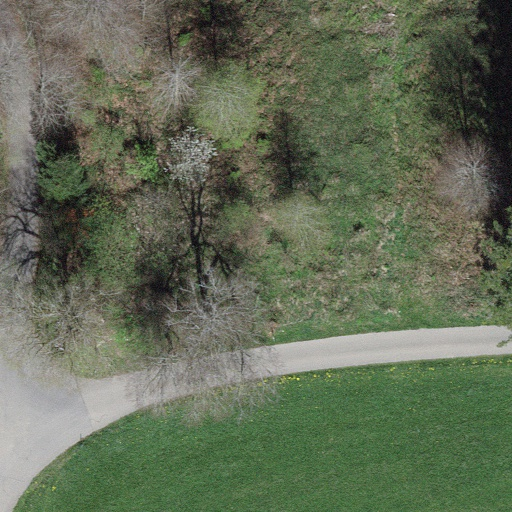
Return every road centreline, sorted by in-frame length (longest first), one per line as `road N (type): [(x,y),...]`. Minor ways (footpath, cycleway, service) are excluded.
road 1 (unclassified): [(0,441),(5,421),(214,370),(341,350),(511,339)]
road 2 (track): [(0,416),(36,149),(27,73),(0,2)]
